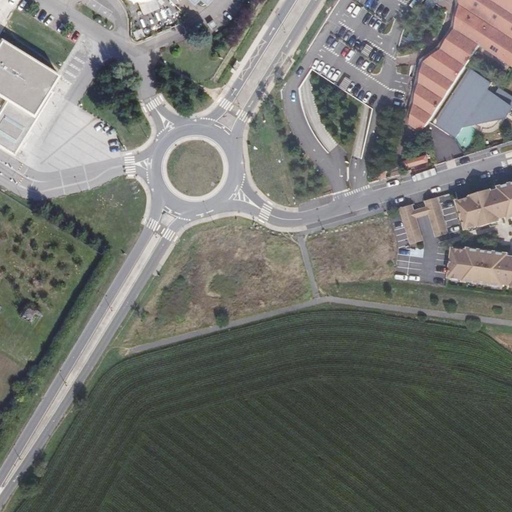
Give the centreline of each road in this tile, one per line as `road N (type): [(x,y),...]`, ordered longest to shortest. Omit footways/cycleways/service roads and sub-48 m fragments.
road 1 (secondary): [(0,500),(169,235),(198,208)]
road 2 (secondary): [(160,186),(151,225),(0,481)]
road 3 (residential): [(511,158),(297,220),(229,191)]
road 4 (secondary): [(233,151),(245,115),(316,0)]
road 5 (secondary): [(291,0),(226,104),(196,127)]
